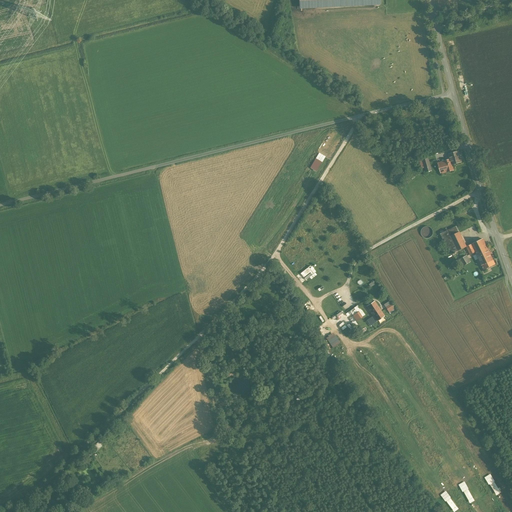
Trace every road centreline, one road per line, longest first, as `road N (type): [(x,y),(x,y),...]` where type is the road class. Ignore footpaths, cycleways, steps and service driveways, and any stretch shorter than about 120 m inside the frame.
road 1 (track): [(362,114),(261,272),(31,495),(4,511)]
road 2 (unclassified): [(453,93),(0,204)]
road 3 (tertiary): [(511,279),(453,93)]
road 4 (track): [(362,114),(265,48),(275,0)]
